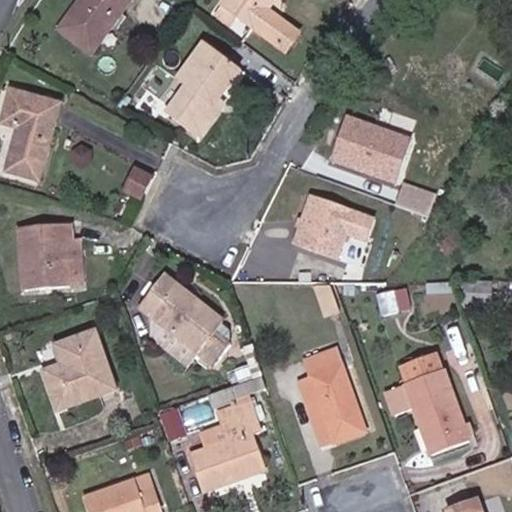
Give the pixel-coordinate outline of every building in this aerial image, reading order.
[(90,0),(67,31),(99,55),(139,0),(90,0)] [(229,0),(228,1),(296,50),(309,32),(273,6),(277,0),(229,0)] [(220,122),(211,114),(240,74),(200,46),(172,86),(186,96),(169,125),(204,147),(220,122)] [(7,172),(43,182),(65,107),(17,93),(6,128),(19,132),(7,172)] [(343,117),(332,168),(402,183),(413,132),(343,117)] [(149,208),(160,189),(144,180),(133,200),(149,208)] [(294,246),(344,260),(350,238),(369,243),(377,214),(308,196),(294,246)] [(20,236),(28,298),(76,293),(72,247),(70,232),(20,236)] [(72,247),(76,293),(97,290),(91,245),(72,247)] [(167,273),(146,307),(166,319),(160,334),(200,358),(208,342),(226,354),(238,331),(221,321),(227,309),(167,273)] [(385,312),(413,310),(411,290),(383,293),(385,312)] [(46,375),(58,411),(118,390),(100,336),(62,348),(67,366),(46,375)] [(314,376),(337,443),(373,431),(342,345),(299,360),(307,378),(314,376)] [(425,417),(441,461),(480,448),(448,364),(419,375),(423,390),(417,393),(425,417)] [(337,443),(314,376),(307,378),(300,381),(323,448),(337,443)] [(425,417),(417,393),(396,401),(405,425),(425,417)] [(253,402),(217,416),(223,431),(207,437),(212,450),(197,456),(211,490),(274,465),(261,431),(264,430),(253,402)] [(166,412),(176,438),(190,432),(181,407),(166,412)] [(88,503),(91,511),(165,511),(154,480),(88,503)]
